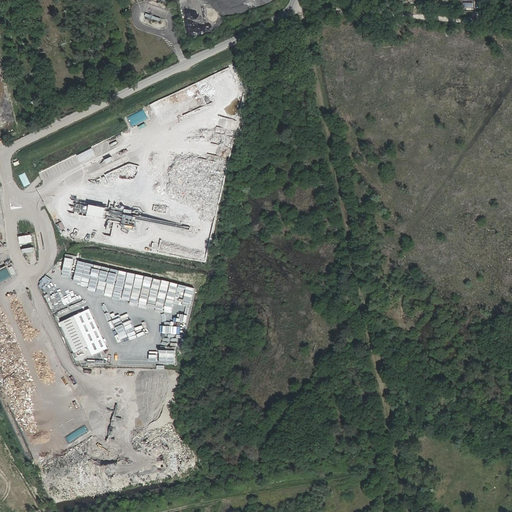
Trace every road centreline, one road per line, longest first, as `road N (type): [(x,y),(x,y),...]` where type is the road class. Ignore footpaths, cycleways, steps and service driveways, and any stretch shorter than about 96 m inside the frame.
road 1 (unclassified): [(296,0),(0,151)]
road 2 (unknown): [(0,165),(9,201),(37,214),(46,254),(81,237),(65,192),(50,187)]
